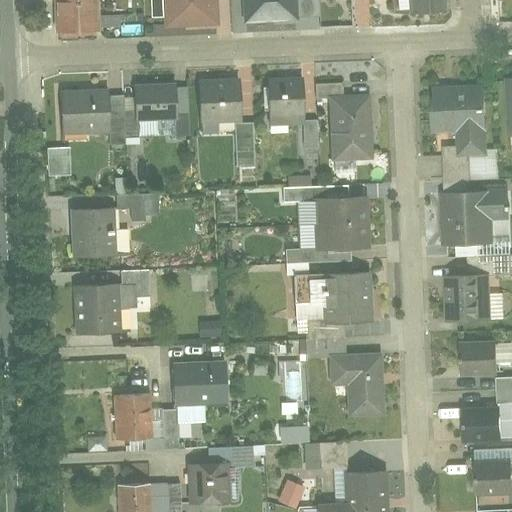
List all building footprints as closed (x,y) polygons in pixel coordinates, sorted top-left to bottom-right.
[(59,0),(62,42),(98,40),(96,0),(59,0)] [(168,0),(170,28),(215,26),(213,0),(168,0)] [(232,32),(319,28),(317,0),(239,0),(240,13),(231,13),(232,32)] [(437,0),(411,0),(412,13),(438,13),(437,0)] [(511,133),(511,75),(501,76),(503,134),(511,133)] [(486,243),(480,78),(428,80),(430,122),(453,121),(454,158),(438,159),(441,245),(486,243)] [(302,119),(302,84),(263,83),(263,119),(302,119)] [(175,123),(175,89),(135,89),(135,123),(175,123)] [(242,120),(242,89),(201,89),(201,120),(242,120)] [(364,165),(363,93),(323,94),(323,166),(364,165)] [(60,136),(118,136),(118,97),(60,97),(60,136)] [(45,147),(47,174),(68,173),(67,146),(45,147)] [(142,214),(158,214),(157,192),(114,194),(115,207),(129,207),(129,221),(143,220),(142,214)] [(364,251),(363,196),(310,196),(310,251),(364,251)] [(122,256),(122,219),(76,219),(76,256),(122,256)] [(494,322),(493,264),(453,265),(454,323),(494,322)] [(124,326),(124,271),(82,271),(82,327),(124,326)] [(371,325),(371,274),(317,274),(317,325),(371,325)] [(354,359),(353,336),(303,337),(304,370),(342,369),(343,420),(379,419),(377,358),(354,359)] [(501,355),(465,355),(465,390),(501,390),(501,355)] [(280,362),(282,401),(301,400),(299,361),(280,362)] [(225,399),(226,362),(171,362),(170,398),(225,399)] [(152,385),(113,385),(113,444),(152,444),(152,385)] [(502,452),(501,416),(467,417),(468,453),(502,452)] [(277,426),(278,442),(307,441),(306,424),(277,426)] [(384,511),(382,480),(349,483),(346,453),(302,457),(305,497),(334,495),(335,511),(384,511)] [(191,464),(191,501),(225,501),(225,464),(191,464)] [(511,507),(511,471),(482,472),(482,508),(511,507)] [(285,479),(277,501),(295,507),(303,485),(285,479)] [(166,511),(167,483),(111,483),(110,511),(166,511)]
